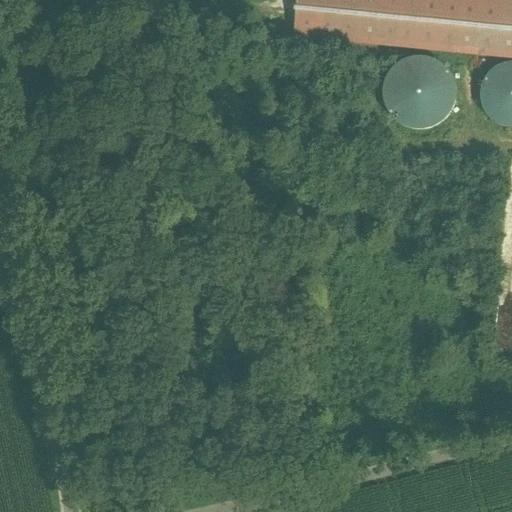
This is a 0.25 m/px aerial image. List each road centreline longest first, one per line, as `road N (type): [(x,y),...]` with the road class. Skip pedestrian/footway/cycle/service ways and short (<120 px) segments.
road 1 (unclassified): [(0,207),(71,511)]
road 2 (unclassified): [(346,511),(511,462)]
